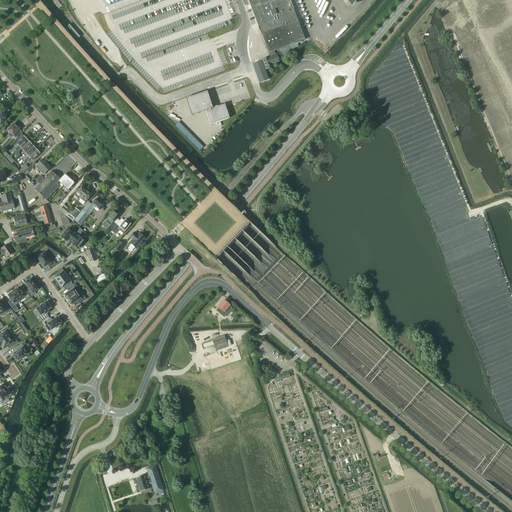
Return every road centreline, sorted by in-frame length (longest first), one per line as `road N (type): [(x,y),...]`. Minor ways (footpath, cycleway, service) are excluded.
road 1 (secondary): [(100,371),(330,91)]
road 2 (tertiary): [(488,511),(269,327)]
road 3 (residential): [(177,247),(0,74)]
road 4 (tertiary): [(117,414),(136,402),(169,320),(202,283),(228,288),(269,327)]
road 5 (unclassified): [(244,43),(264,96),(308,62),(329,73)]
road 6 (unclassified): [(177,247),(89,342)]
road 7 (unclassified): [(56,511),(72,465),(111,438),(117,414)]
